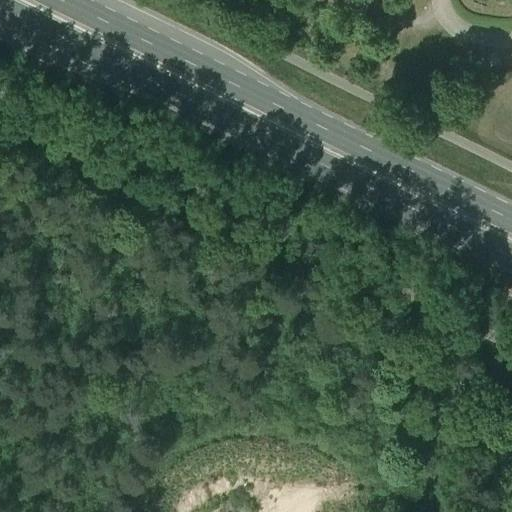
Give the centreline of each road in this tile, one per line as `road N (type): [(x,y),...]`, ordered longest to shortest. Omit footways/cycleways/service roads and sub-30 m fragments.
road 1 (primary): [(0,9),(511,260)]
road 2 (primary): [(511,221),(59,0)]
